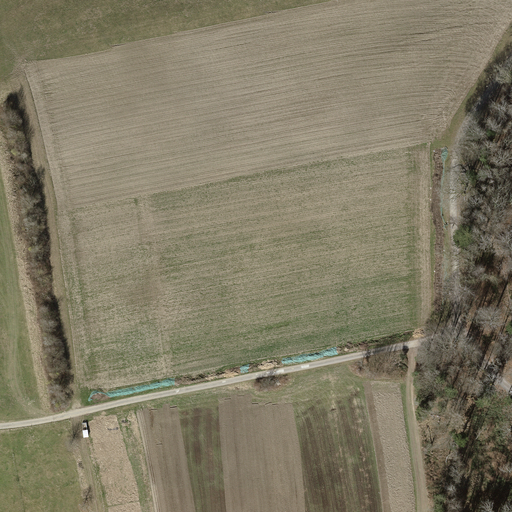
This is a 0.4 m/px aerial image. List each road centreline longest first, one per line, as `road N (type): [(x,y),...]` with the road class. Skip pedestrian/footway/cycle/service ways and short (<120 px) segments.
road 1 (track): [(0,426),(457,331)]
road 2 (track): [(511,390),(457,331),(452,202),(462,133),(511,59)]
road 3 (track): [(413,343),(410,395),(427,511)]
